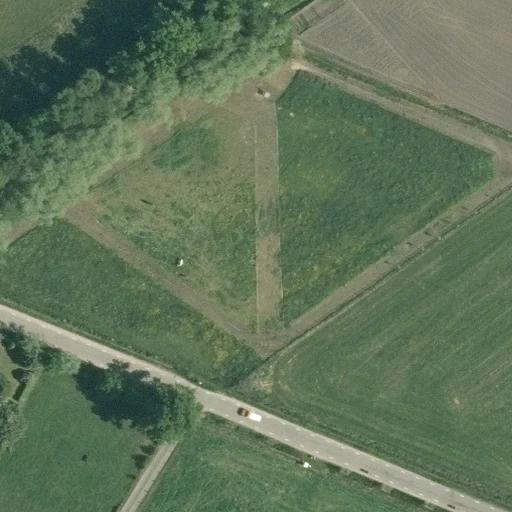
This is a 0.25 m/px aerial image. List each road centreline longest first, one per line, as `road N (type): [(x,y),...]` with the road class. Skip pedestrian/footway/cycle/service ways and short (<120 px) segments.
road 1 (track): [(0,182),(272,0)]
road 2 (unclassified): [(482,511),(195,394)]
road 3 (unclassified): [(195,394),(0,316)]
road 4 (unclassified): [(124,511),(195,394)]
